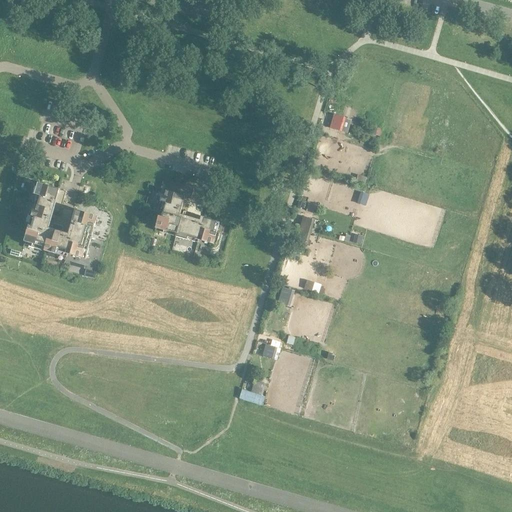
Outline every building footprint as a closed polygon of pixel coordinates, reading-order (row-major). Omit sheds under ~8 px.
[(344,117),(334,115),(330,128),(340,131),(344,117)] [(373,128),(372,135),(379,137),(381,130),(373,128)] [(163,191),(185,197),(191,199),(194,187),(164,179),(161,190),(163,191)] [(27,204),(32,206),(29,218),(32,219),(24,245),(67,257),(68,254),(86,259),(98,217),(76,210),(73,222),(69,234),(62,232),(63,228),(53,226),(52,229),(49,228),(54,212),(60,213),(66,191),(33,182),(27,204)] [(185,197),(163,191),(157,212),(160,213),(155,230),(198,243),(199,240),(216,245),(220,234),(217,233),(220,222),(204,218),(204,217),(201,216),(199,223),(187,220),(188,217),(189,217),(190,215),(189,213),(184,212),(183,215),(180,214),(185,197)] [(303,217),(300,230),(309,232),(313,220),(303,217)] [(309,232),(300,230),(296,242),(306,245),(309,232)] [(355,236),(353,243),(361,245),(362,238),(355,236)] [(309,291),(319,294),(321,287),(311,284),(309,291)] [(288,307),(292,291),(283,288),(278,304),(288,307)] [(267,346),(263,357),(273,360),(276,349),(267,346)] [(264,386),(254,383),(251,393),(261,396),(264,386)]
